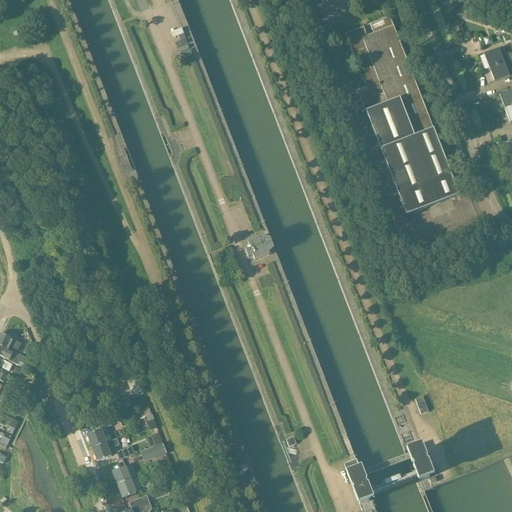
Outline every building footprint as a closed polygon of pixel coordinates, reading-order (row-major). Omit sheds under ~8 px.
[(364,28),(346,35),(368,91),(359,94),(407,217),(460,196),(391,18),(371,25),(375,34),(368,37),(364,28)] [(457,36),(464,34),(459,22),(453,25),(457,36)] [(489,69),(511,60),(511,53),(502,58),(499,50),(484,55),(489,69)] [(511,66),(511,60),(489,69),(495,83),(510,77),(506,69),(511,66)] [(511,91),(500,96),(505,110),(511,107),(511,91)] [(271,250),(268,243),(264,243),(263,240),(248,246),(249,248),(245,250),(249,260),(253,258),(254,261),(269,255),(268,253),(271,250)] [(0,334),(0,335),(0,344),(17,353),(21,345),(13,341),(0,334)] [(0,344),(0,355),(5,358),(18,365),(20,362),(26,364),(28,360),(17,355),(17,353),(0,344)] [(0,358),(0,367),(3,368),(3,369),(9,372),(12,366),(2,361),(3,360),(0,358)] [(130,391),(131,391),(133,396),(144,392),(142,386),(140,387),(129,360),(119,364),(130,391)] [(414,399),(420,415),(427,412),(422,397),(414,399)] [(118,411),(131,406),(128,398),(115,402),(118,411)] [(87,437),(92,450),(117,440),(106,444),(101,432),(87,437)] [(0,442),(7,445),(9,439),(0,435),(0,442)] [(296,446),(293,438),(286,441),(289,448),(296,446)] [(108,450),(119,446),(117,440),(92,450),(97,463),(111,458),(108,450)] [(166,455),(162,444),(140,453),(144,463),(166,455)] [(119,461),(134,456),(131,447),(116,453),(119,461)] [(421,449),(406,454),(418,487),(430,482),(431,484),(436,482),(434,478),(433,478),(428,466),(427,466),(426,464),(427,463),(421,449)] [(160,468),(170,465),(167,456),(157,460),(160,468)] [(243,466),(240,458),(233,461),(236,469),(243,466)] [(166,479),(175,476),(172,467),(163,470),(166,479)] [(112,473),(117,486),(131,481),(126,468),(112,473)] [(355,511),(366,511),(375,509),(371,497),(362,474),(344,482),(355,511)] [(122,499),(136,494),(135,492),(141,490),(137,479),(131,481),(117,486),(122,499)] [(125,506),(126,510),(131,508),(129,504),(141,500),(139,495),(122,501),(121,498),(111,502),(114,510),(125,506)] [(141,500),(129,504),(131,508),(142,504),(141,500)]
